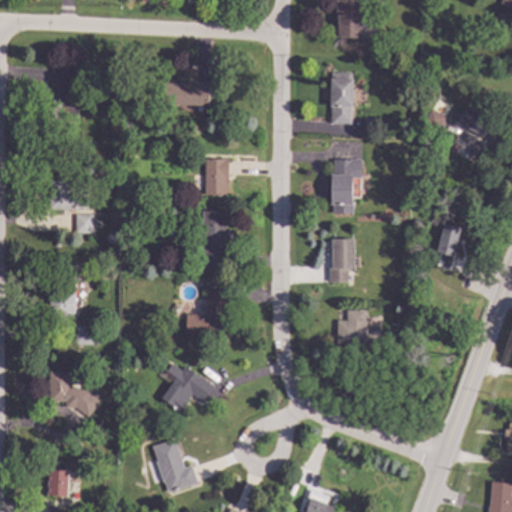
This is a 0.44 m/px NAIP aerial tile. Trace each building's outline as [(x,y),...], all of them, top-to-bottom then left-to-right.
[(361,0),(361,19),(366,19),(366,27),(360,27),(359,37),(336,36),(336,23),(334,23),(334,0),(361,0)] [(511,0),(500,0),(499,6),(511,9),(511,0)] [(379,40),(365,40),(365,32),(378,32),(379,40)] [(70,69),(69,83),(81,84),(79,103),(76,103),(75,121),(49,119),(50,99),(55,99),(56,83),(49,83),(50,67),(70,69)] [(350,78),(351,78),(351,106),(349,106),(349,123),(329,123),(328,78),(330,78),(330,72),(350,72),(350,78)] [(208,81),(207,105),(161,103),(162,81),(178,82),(178,79),(208,81)] [(491,119),(490,120),(496,124),(492,131),(487,128),(482,137),(447,117),(450,111),(458,116),(465,104),(491,119)] [(139,115),(130,115),(130,107),(139,107),(139,115)] [(444,116),(436,130),(421,122),(429,108),(444,116)] [(372,118),(372,126),(363,126),(363,117),(372,118)] [(117,129),(107,130),(107,119),(117,119),(117,129)] [(135,145),(125,145),(125,135),(135,135),(135,145)] [(226,182),(224,182),(224,194),(202,194),(202,158),(221,158),(221,157),(226,157),(226,182)] [(359,177),(349,177),(349,202),(351,202),(351,213),(331,213),(331,203),(329,203),(329,173),(332,173),(332,159),(359,158),(359,177)] [(68,190),(84,191),(84,208),(48,208),(48,180),(68,180),(68,190)] [(224,230),(226,230),(226,252),(221,252),(221,270),(200,269),(200,236),(195,236),(195,223),(200,223),(200,210),(224,210),(224,230)] [(91,232),(73,232),(73,213),(91,213),(91,232)] [(458,226),(455,238),(458,238),(457,244),(454,243),(448,269),(434,265),(438,253),(434,252),(435,250),(432,250),(434,243),(436,244),(442,222),(458,226)] [(115,233),(114,241),(105,241),(105,233),(115,233)] [(352,267),(346,267),(346,281),(327,282),(327,264),(329,264),(329,238),(352,238),(352,267)] [(67,323),(47,323),(48,289),(67,289),(67,323)] [(224,303),(225,303),(225,333),(183,333),(183,313),(204,313),(204,289),(224,289),(224,303)] [(365,326),(379,326),(379,346),(361,345),(361,342),(335,342),(335,319),(365,319),(365,326)] [(91,343),(73,343),(73,325),(91,325),(91,343)] [(211,386),(200,401),(190,394),(178,411),(158,397),(182,365),(211,386)] [(67,387),(77,387),(84,389),(98,399),(86,416),(73,407),(63,407),(63,401),(47,401),(47,371),(67,371),(67,387)] [(90,431),(85,438),(75,431),(80,424),(90,431)] [(503,453),(511,453),(511,424),(504,424),(503,453)] [(182,467),(189,464),(195,481),(165,492),(154,461),(155,461),(150,446),(172,438),(182,467)] [(63,471),(66,471),(65,494),(46,494),(46,470),(49,470),(63,470),(63,471)] [(510,482),(507,511),(485,511),(486,505),(487,505),(489,480),(510,482)] [(328,494),(325,503),(327,504),(324,511),(298,511),(300,507),(305,509),(308,499),(305,498),(309,488),(328,494)]
